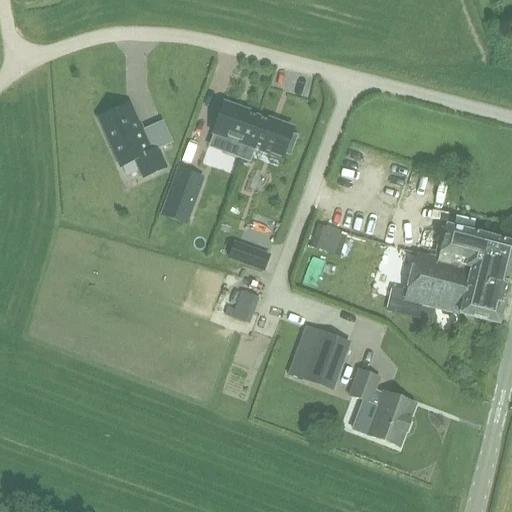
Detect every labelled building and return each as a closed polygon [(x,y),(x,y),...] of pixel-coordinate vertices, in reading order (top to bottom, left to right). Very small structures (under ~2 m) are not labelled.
[(241,161),(257,118),(223,105),(213,133),(227,139),(222,154),(241,161)] [(140,132),(128,106),(99,119),(120,167),(135,160),(143,178),(165,168),(156,149),(151,151),(141,131),(140,132)] [(297,136),(289,134),(291,130),(257,118),(241,161),(249,163),(255,149),(280,158),(282,154),(289,157),(297,136)] [(189,210),(201,178),(178,170),(167,203),(189,210)] [(57,215),(51,235),(185,271),(190,251),(57,215)] [(346,236),(317,226),(310,248),(339,257),(346,236)] [(511,242),(445,227),(439,253),(473,261),(472,267),(475,268),(464,315),(499,324),(511,267),(511,242)] [(268,253),(234,241),(228,257),(262,270),(268,253)] [(473,261),(439,253),(437,260),(415,254),(403,301),(464,315),(475,268),(472,267),(473,261)] [(301,379),(329,389),(346,344),(318,334),(301,379)] [(379,378),(357,370),(347,398),(370,406),(370,405),(375,407),(364,436),(399,450),(416,405),(381,392),(381,393),(375,391),(379,378)]
